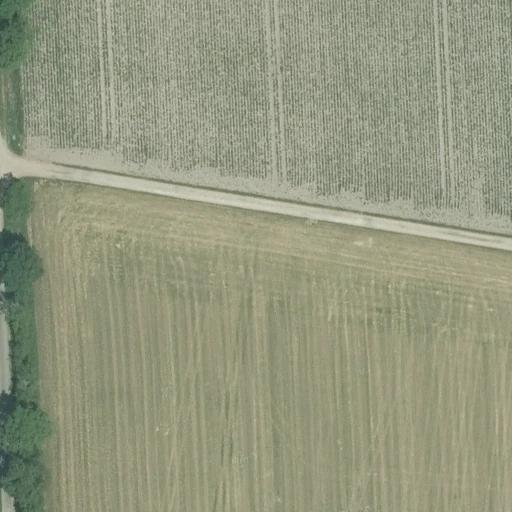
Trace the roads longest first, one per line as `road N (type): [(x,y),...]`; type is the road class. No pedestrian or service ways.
road 1 (track): [(4,152),(511,239)]
road 2 (track): [(0,64),(20,511)]
